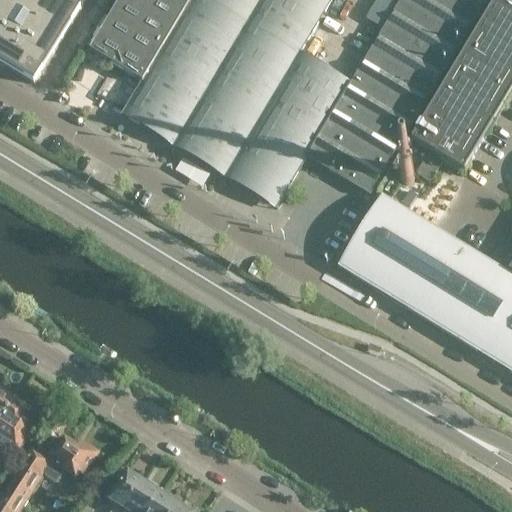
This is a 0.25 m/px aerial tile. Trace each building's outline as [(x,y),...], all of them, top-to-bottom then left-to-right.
[(0,0),(0,64),(35,85),(86,0),(0,0)] [(121,0),(91,52),(142,83),(122,116),(276,211),(307,160),(334,176),(332,180),(333,184),(340,188),(344,187),(346,183),(369,197),(487,0),(402,0),(349,86),(300,56),(333,0),(121,0)] [(511,2),(508,0),(498,0),(413,144),(465,176),(511,95),(511,2)] [(85,79),(98,89),(106,78),(92,69),(85,79)] [(511,209),(470,185),(440,234),(381,199),(339,269),(511,374),(511,209)] [(0,427),(13,406),(0,397),(0,427)] [(13,453),(17,447),(34,419),(13,406),(0,427),(0,436),(9,442),(5,448),(13,453)] [(77,451),(59,440),(49,458),(59,464),(57,468),(63,472),(63,473),(78,482),(81,477),(83,478),(97,454),(81,444),(77,451)] [(0,496),(0,511),(22,511),(51,466),(31,453),(3,498),(0,496)] [(124,511),(142,485),(123,472),(106,499),(116,506),(112,511),(124,511)] [(203,477),(197,486),(228,506),(234,497),(203,477)] [(142,485),(124,511),(150,511),(161,496),(142,485)] [(176,511),(179,508),(161,496),(150,511),(176,511)]
